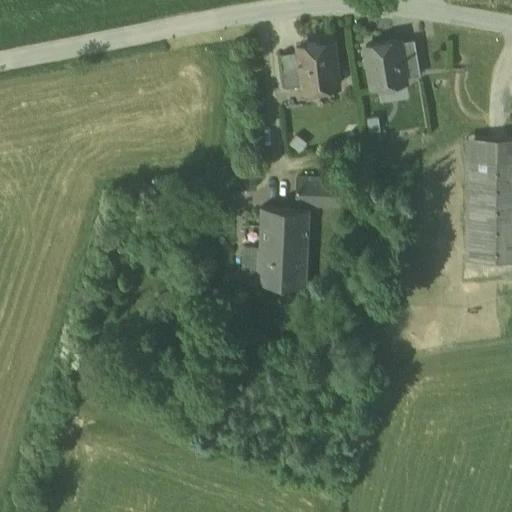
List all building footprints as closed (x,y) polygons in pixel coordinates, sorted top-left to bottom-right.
[(398,40),(366,46),(373,88),(405,82),(405,78),(399,42),(398,40)] [(415,40),(399,42),(405,78),(421,75),(415,40)] [(332,43),(299,47),(300,52),(304,86),(304,90),(338,86),(332,43)] [(300,52),(280,55),(284,88),(304,86),(300,52)] [(380,92),(384,103),(404,96),(400,85),(380,92)] [(511,139),(466,139),(466,160),(511,160),(511,139)] [(511,160),(466,160),(465,262),(511,262),(511,160)] [(336,175),(297,173),(296,205),(334,207),(336,175)] [(310,210),(261,208),(260,246),(258,280),(306,279),(310,210)] [(260,246),(246,246),(245,280),(258,280),(260,246)] [(244,295),(223,292),(219,320),(246,323),(248,307),(242,306),(244,295)]
